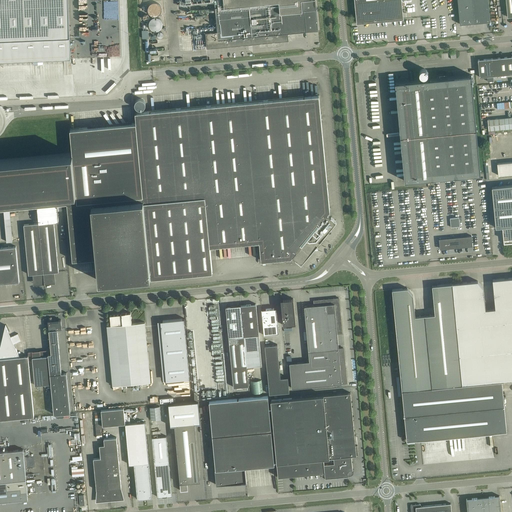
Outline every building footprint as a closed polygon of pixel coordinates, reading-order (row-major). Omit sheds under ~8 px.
[(0,0),(0,61),(46,59),(46,63),(56,63),(56,59),(71,58),(68,0),(0,0)] [(288,35),(287,34),(288,33),(318,30),(315,0),(179,0),(180,5),(214,2),(217,31),(205,32),(207,48),(282,40),(282,39),(284,40),(286,39),(287,38),(288,37),(288,35)] [(357,20),(358,22),(360,22),(360,21),(362,21),(362,22),(374,21),(374,22),(403,19),(401,0),(354,0),(355,6),(356,6),(357,17),(358,17),(358,20),(357,20)] [(457,0),(459,19),(460,24),(490,21),(488,0),(457,0)] [(161,10),(161,9),(161,8),(161,6),(160,5),(159,4),(158,3),(157,3),(155,3),(154,3),(153,3),(151,3),(150,4),(149,5),(148,6),(148,7),(148,9),(148,10),(148,11),(149,13),(149,14),(150,15),(152,15),(153,16),(154,16),(156,16),(157,16),(158,15),(159,14),(160,13),(161,12),(161,10)] [(163,27),(163,26),(163,24),(162,23),(162,22),(161,21),(160,20),(159,19),(157,19),(156,19),(155,19),(153,19),(152,19),(151,20),(150,21),(149,22),(149,24),(149,25),(149,26),(149,27),(149,29),(150,30),(151,31),(152,32),(153,32),(155,33),(156,33),(157,32),(158,32),(160,31),(161,30),(162,29),(162,28),(163,27)] [(511,56),(478,60),(478,65),(479,77),(487,76),(487,81),(493,81),(493,76),(511,73),(511,56)] [(424,78),(427,71),(421,68),(417,75),(424,78)] [(405,181),(480,174),(471,75),(395,82),(405,181)] [(0,209),(37,206),(57,204),(67,203),(73,260),(97,258),(98,270),(99,281),(151,276),(151,277),(212,271),(210,246),(259,242),(261,261),(291,258),(293,256),(296,259),(301,263),(336,221),(331,217),(327,214),(330,211),(319,95),(141,112),(137,112),(135,112),(136,117),(136,122),(70,129),(73,153),(0,160),(0,209)] [(141,112),(140,109),(142,109),(144,108),(145,106),(146,104),(145,102),(144,100),(143,99),(141,99),(139,99),(137,100),(135,101),(135,103),(135,105),(136,107),(137,108),(137,112),(141,112)] [(511,128),(510,117),(503,118),(504,129),(511,128)] [(504,129),(503,118),(495,119),(496,130),(504,129)] [(496,130),(495,119),(487,119),(488,130),(496,130)] [(492,176),(511,174),(511,162),(491,164),(492,176)] [(511,184),(492,187),(496,228),(502,227),(504,244),(511,243),(511,184)] [(37,206),(39,223),(24,224),(29,274),(33,274),(34,279),(39,283),(44,283),(45,285),(45,283),(50,282),(54,277),(54,272),(59,272),(58,267),(54,221),(59,221),(57,204),(37,206)] [(472,236),(441,239),(442,249),(473,246),(472,236)] [(0,283),(19,282),(19,277),(16,246),(0,247),(0,283)] [(425,314),(425,315),(415,316),(413,294),(407,288),(392,289),(395,318),(394,318),(395,318),(399,361),(399,362),(402,390),(401,390),(401,391),(402,391),(404,416),(403,416),(405,416),(407,437),(408,437),(408,439),(407,439),(407,441),(415,440),(414,439),(416,439),(416,440),(507,431),(502,381),(511,379),(511,277),(492,279),(495,308),(485,309),(483,288),(478,281),(452,283),(432,285),(435,314),(425,315),(425,314)] [(283,325),(284,325),(296,323),(293,298),(281,300),(281,299),(283,325)] [(321,320),(306,321),(307,336),(337,333),(342,333),(339,298),(319,300),(321,320)] [(321,320),(319,300),(314,300),(314,305),(304,306),(306,321),(321,320)] [(229,337),(244,336),(247,366),(262,365),(256,304),(226,307),(229,337)] [(264,335),(279,333),(276,308),(262,309),(261,309),(264,335)] [(151,382),(145,327),(145,322),(132,323),(131,313),(125,313),(124,313),(122,314),(110,315),(111,325),(107,326),(113,385),(151,382)] [(163,380),(189,378),(184,318),(158,320),(163,380)] [(61,319),(48,321),(48,326),(41,327),(43,349),(28,350),(29,358),(32,358),(32,357),(48,356),(51,384),(54,414),(70,413),(66,372),(61,373),(57,329),(62,328),(61,319)] [(0,419),(34,416),(28,356),(20,357),(14,344),(21,341),(18,333),(11,337),(5,325),(2,341),(0,341),(0,419)] [(339,348),(337,333),(307,336),(308,351),(324,350),(339,348)] [(277,345),(265,346),(269,394),(289,392),(288,377),(280,378),(277,345)] [(344,348),(339,348),(324,350),(325,367),(345,365),(344,348)] [(324,350),(308,351),(309,361),(290,363),(292,388),(347,383),(345,365),(325,367),(324,350)] [(35,385),(51,384),(48,356),(32,357),(32,358),(35,385)] [(179,393),(189,392),(189,383),(185,383),(185,386),(174,387),(173,381),(170,381),(171,390),(179,390),(179,393)] [(278,477),(292,476),(325,472),(325,477),(348,475),(348,471),(350,469),(353,469),(351,456),(356,455),(358,455),(357,445),(355,445),(350,393),(271,400),(278,477)] [(268,396),(209,402),(216,485),(247,482),(245,467),(274,464),(268,396)] [(170,426),(175,425),(181,490),(180,490),(181,490),(188,490),(187,482),(200,481),(195,423),(199,422),(199,423),(200,423),(198,401),(168,404),(170,426)] [(150,407),(151,419),(161,419),(160,406),(150,407)] [(103,426),(125,424),(124,408),(101,410),(103,426)] [(145,422),(125,424),(129,464),(134,464),(137,499),(152,497),(145,422)] [(172,495),(172,490),(167,436),(152,437),(154,462),(156,477),(157,497),(172,495)] [(117,437),(104,438),(106,457),(93,458),(96,490),(98,490),(97,501),(122,498),(120,488),(121,488),(117,437)] [(23,449),(0,451),(0,501),(28,499),(23,449)] [(501,511),(500,496),(466,499),(467,504),(467,511),(501,511)] [(411,505),(410,506),(411,511),(451,511),(451,508),(451,503),(421,506),(421,505),(420,504),(419,504),(411,505)]
